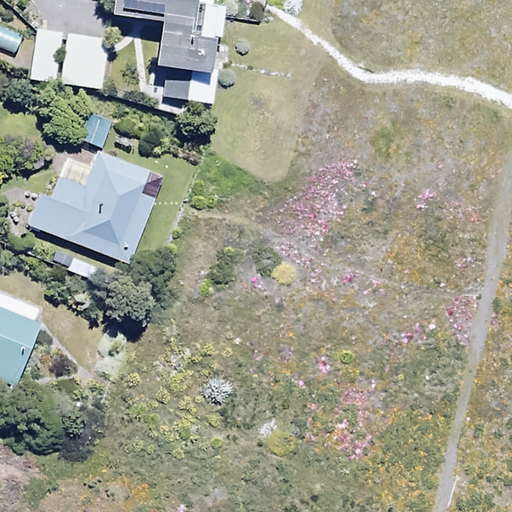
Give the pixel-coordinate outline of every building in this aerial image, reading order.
[(179,0),(118,0),(115,21),(166,29),(159,74),(170,75),(166,100),(211,106),(220,47),(225,13),(178,6),(179,0)] [(25,30),(0,19),(0,46),(15,53),(25,30)] [(58,86),(64,37),(39,33),(32,83),(58,86)] [(64,37),(58,86),(101,92),(108,43),(64,37)] [(110,125),(89,119),(83,144),(104,149),(110,125)] [(151,176),(99,157),(93,173),(69,163),(53,205),(40,200),(28,232),(131,269),(155,203),(143,199),(151,176)] [(0,285),(0,313),(35,327),(45,303),(0,285)] [(35,327),(0,313),(0,383),(17,391),(41,330),(35,327)]
